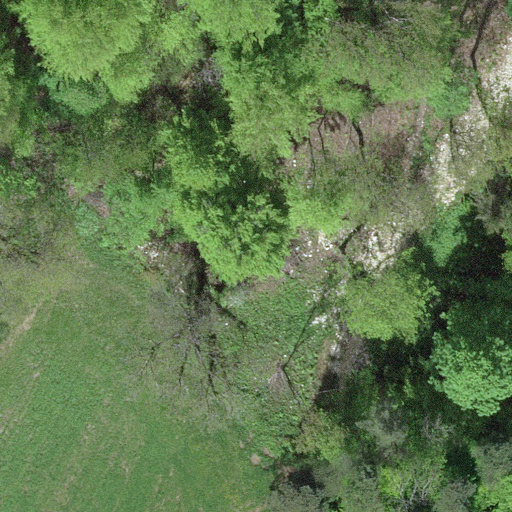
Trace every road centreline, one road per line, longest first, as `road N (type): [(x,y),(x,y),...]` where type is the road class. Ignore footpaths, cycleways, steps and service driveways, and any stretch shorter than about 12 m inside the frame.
road 1 (track): [(418,213),(286,511)]
road 2 (track): [(511,58),(418,213)]
